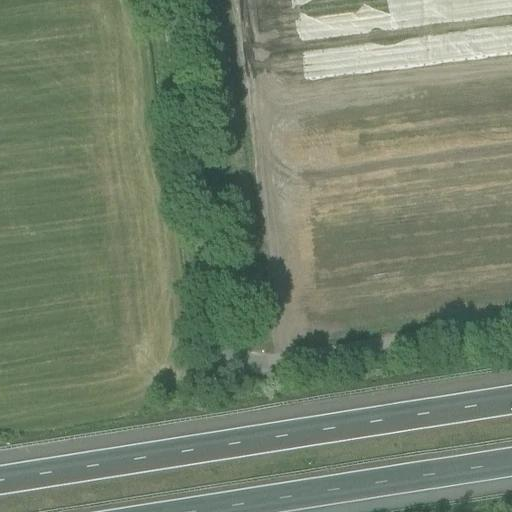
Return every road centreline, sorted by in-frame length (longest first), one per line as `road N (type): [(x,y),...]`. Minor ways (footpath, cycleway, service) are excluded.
road 1 (unclassified): [(511,325),(222,370),(168,0)]
road 2 (motorway): [(511,400),(0,481)]
road 3 (motorway): [(200,511),(511,462)]
